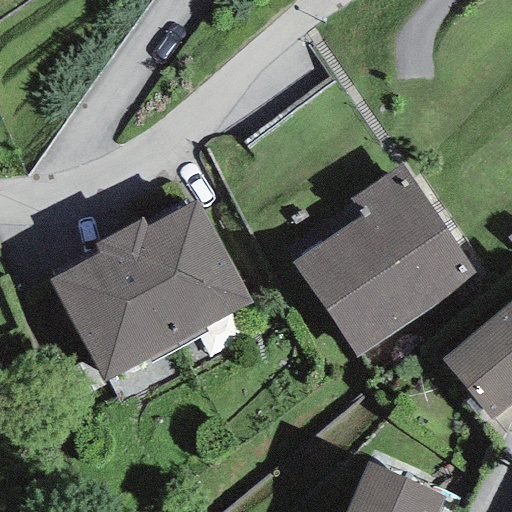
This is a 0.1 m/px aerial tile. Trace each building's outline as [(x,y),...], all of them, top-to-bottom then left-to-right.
[(402,166),(349,202),(360,218),(291,264),(357,361),(478,279),(402,166)] [(99,254),(49,281),(104,384),(254,303),(199,201),(148,229),(142,219),(94,245),(99,254)] [(511,300),(440,360),(489,420),(511,401),(511,300)] [(0,381),(0,414),(10,411),(0,381)] [(437,511),(444,498),(366,464),(344,511),(437,511)]
